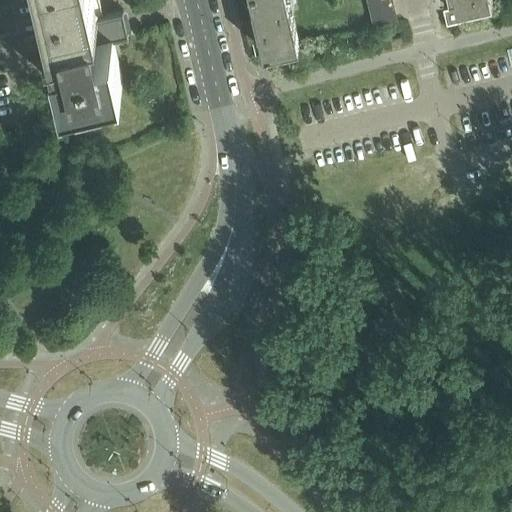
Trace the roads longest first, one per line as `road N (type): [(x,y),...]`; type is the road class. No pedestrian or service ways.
road 1 (tertiary): [(224,122),(237,200),(218,279)]
road 2 (tertiary): [(218,279),(192,295),(124,393)]
road 3 (tertiary): [(156,413),(214,312),(218,279)]
road 4 (secondary): [(290,511),(228,466),(166,441)]
road 5 (tertiary): [(224,122),(196,0)]
